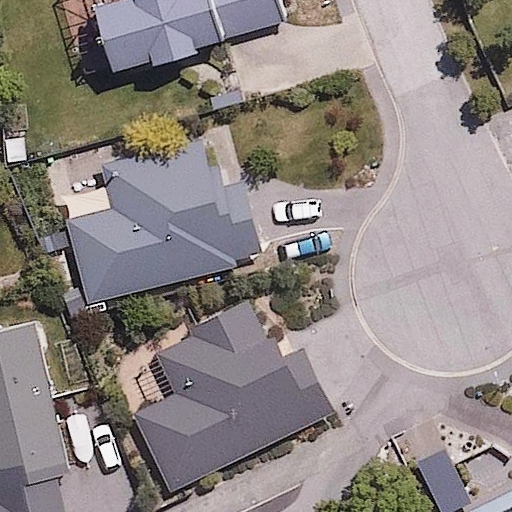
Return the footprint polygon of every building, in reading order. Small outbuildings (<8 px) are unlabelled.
[(97,0),(113,57),(287,10),(284,0),(97,0)] [(207,158),(202,134),(92,158),(102,202),(70,209),(87,293),(242,260),(240,247),(261,242),(245,165),(223,169),(220,155),(207,158)] [(174,380),(133,399),(170,481),(330,408),(315,374),(301,380),(264,299),(256,302),(251,290),(194,316),(199,328),(158,346),(174,380)] [(30,459),(67,451),(36,309),(0,317),(0,456),(28,450),(30,459)] [(0,482),(0,511),(64,511),(54,469),(0,482)] [(511,511),(511,482),(470,503),(474,511),(511,511)]
